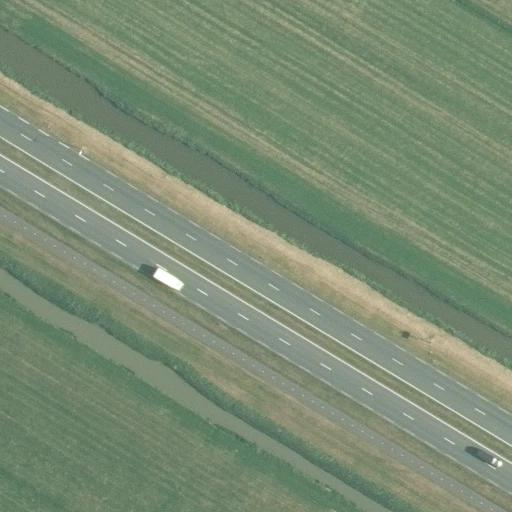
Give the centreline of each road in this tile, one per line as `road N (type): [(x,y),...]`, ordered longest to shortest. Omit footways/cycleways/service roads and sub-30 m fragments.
road 1 (primary): [(511,428),(0,119)]
road 2 (primary): [(0,171),(511,479)]
